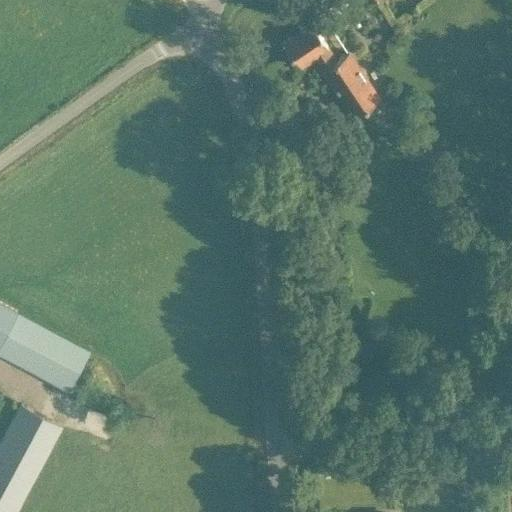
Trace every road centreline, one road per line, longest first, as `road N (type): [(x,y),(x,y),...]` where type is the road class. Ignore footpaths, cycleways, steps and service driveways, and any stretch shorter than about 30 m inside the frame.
road 1 (unclassified): [(273,432),(250,153),(204,15)]
road 2 (unclassified): [(0,162),(204,15)]
road 3 (unclassified): [(273,432),(511,453)]
